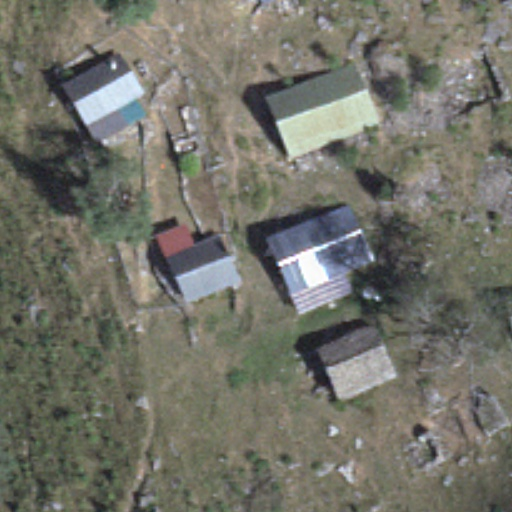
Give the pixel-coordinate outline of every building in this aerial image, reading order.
[(112,57),(61,88),(92,141),(137,114),(126,94),(133,91),(112,57)] [(347,60),(260,98),(284,157),(374,121),(347,60)] [(330,214),(268,242),(295,307),(347,285),(339,265),(351,260),(330,214)] [(179,228),(154,239),(181,299),(235,275),(226,260),(229,258),(227,255),(222,257),(213,237),(187,248),(179,228)] [(511,302),(501,306),(511,342),(511,302)] [(368,326),(314,352),(333,398),(390,374),(368,326)] [(488,395),(468,405),(482,434),(502,422),(488,395)]
